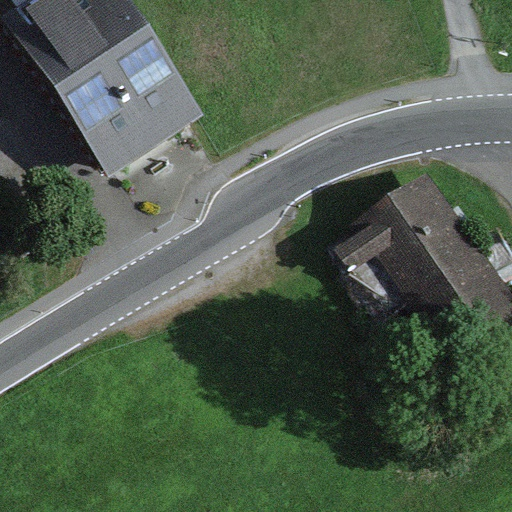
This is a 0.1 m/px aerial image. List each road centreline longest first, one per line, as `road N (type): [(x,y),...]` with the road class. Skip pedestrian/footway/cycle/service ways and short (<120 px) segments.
road 1 (tertiary): [(0,358),(230,212),(392,140),(499,128)]
road 2 (track): [(457,0),(499,128)]
